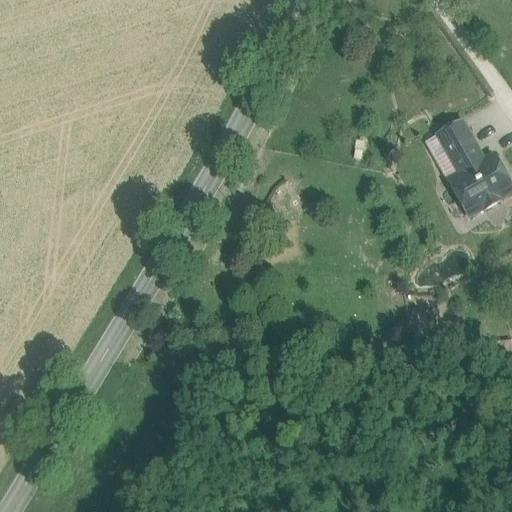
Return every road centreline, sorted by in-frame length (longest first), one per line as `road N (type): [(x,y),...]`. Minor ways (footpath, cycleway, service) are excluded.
road 1 (secondary): [(10,511),(202,190),(299,0)]
road 2 (track): [(437,0),(511,107)]
